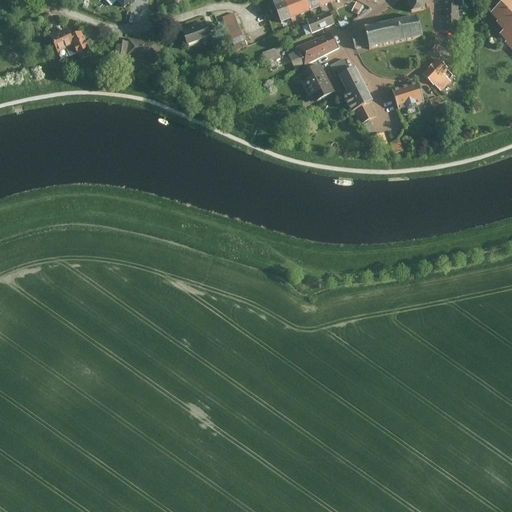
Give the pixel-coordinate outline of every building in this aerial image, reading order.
[(115,0),(124,9),(134,0),(115,0)] [(283,0),(282,0),(273,3),(281,25),(292,21),(283,0)] [(294,0),(283,0),(292,21),(301,18),(294,0)] [(306,0),(294,0),(301,18),(311,14),(306,0)] [(317,0),(306,0),(311,14),(322,10),(317,0)] [(332,0),(317,0),(322,10),(334,5),(332,0)] [(427,11),(424,0),(408,0),(412,15),(427,11)] [(505,32),(499,36),(511,51),(511,0),(508,0),(492,17),(505,32)] [(358,2),(353,12),(360,16),(365,6),(358,2)] [(461,6),(446,6),(446,31),(461,31),(461,6)] [(331,14),(308,23),(313,35),(336,26),(331,14)] [(248,48),(234,15),(223,19),(237,52),(248,48)] [(420,20),(367,31),(368,33),(353,37),(357,52),(371,48),(372,51),(424,40),(420,20)] [(205,24),(183,31),(189,50),(211,43),(205,24)] [(68,30),(50,38),(58,55),(74,47),(78,57),(90,52),(82,34),(72,39),(68,30)] [(331,36),(315,43),(323,59),(339,51),(331,36)] [(158,44),(128,40),(127,44),(125,57),(156,61),(158,44)] [(125,57),(127,44),(118,42),(116,59),(125,61),(125,57)] [(315,43),(298,50),(306,68),(323,59),(315,43)] [(269,62),(282,56),(279,48),(266,53),(269,62)] [(440,61),(425,76),(442,93),(452,83),(446,77),(451,72),(440,61)] [(354,114),(356,113),(370,107),(374,105),(356,71),(352,74),(345,62),(332,68),(338,80),(341,79),(349,95),(345,97),(354,114)] [(328,80),(322,68),(301,79),(308,91),(328,80)] [(328,80),(308,91),(315,103),(335,93),(328,80)] [(419,85),(394,93),(400,113),(425,105),(419,85)] [(376,118),(370,107),(356,113),(363,125),(376,118)] [(384,135),(371,139),(374,151),(388,147),(384,135)] [(400,142),(392,145),(396,155),(404,152),(400,142)]
